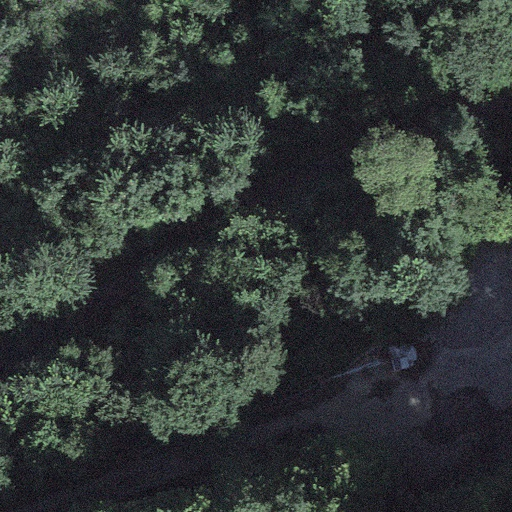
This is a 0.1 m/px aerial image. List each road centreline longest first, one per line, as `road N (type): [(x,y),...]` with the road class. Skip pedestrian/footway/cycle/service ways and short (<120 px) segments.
road 1 (track): [(0,362),(43,334),(511,123)]
road 2 (unclassified): [(66,511),(183,471)]
